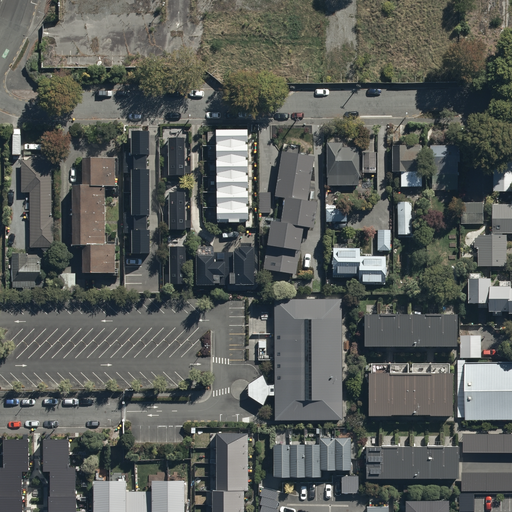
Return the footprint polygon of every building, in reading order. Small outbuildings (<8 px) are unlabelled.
[(390,2),(371,1),(371,9),(362,9),(362,59),(390,59),(390,2)] [(227,16),(205,15),(205,32),(227,33),(227,16)] [(292,17),(292,57),(316,56),(316,16),(292,17)] [(417,18),(401,17),(401,28),(392,28),(392,69),(408,69),(409,52),(417,52),(417,18)] [(436,33),(424,33),(424,68),(454,68),(454,30),(436,30),(436,33)] [(286,41),(231,41),(231,53),(224,53),(224,71),(286,71),(286,41)] [(247,130),(216,130),(217,221),(248,221),(247,130)] [(149,131),(132,131),(132,154),(134,154),(134,170),(132,170),(132,215),(134,215),(134,230),(131,230),(131,254),(150,253),(150,230),(147,230),(147,216),(150,216),(150,168),(147,168),(147,154),(149,154),(149,131)] [(170,135),(170,174),(186,174),(186,135),(170,135)] [(343,137),(327,138),(328,183),(363,183),(362,143),(343,143),(343,137)] [(460,187),(460,144),(433,143),(433,187),(460,187)] [(422,184),(422,144),(394,144),(393,172),(402,172),(402,184),(422,184)] [(264,268),(297,273),(305,226),(315,227),(319,201),(309,199),(316,153),(283,148),(275,196),(286,198),(283,221),(272,219),(264,268)] [(364,148),(364,172),(377,172),(377,148),(364,148)] [(53,155),(25,155),(24,190),(33,190),(33,246),(56,246),(56,215),(53,215),(53,155)] [(86,271),(119,271),(119,244),(108,244),(107,186),(118,186),(117,156),(85,157),(86,182),(75,183),(76,245),(86,245),(86,271)] [(511,159),(494,160),(495,189),(511,188),(511,159)] [(186,189),(170,189),(171,230),(187,229),(186,189)] [(270,190),(260,191),(261,211),(271,211),(270,190)] [(412,231),(412,199),(399,200),(399,231),(412,231)] [(462,221),(486,221),(486,201),(462,201),(462,221)] [(481,235),(481,265),(508,265),(508,233),(511,233),(511,202),(494,202),(493,235),(481,235)] [(346,207),(327,207),(328,221),(347,220),(346,207)] [(392,228),(379,228),(379,251),(392,250),(392,228)] [(216,250),(198,250),(199,281),(257,281),(257,242),(240,243),(240,247),(235,247),(235,269),(228,269),(227,258),(216,258),(216,250)] [(187,244),(171,244),(171,283),(187,283),(187,244)] [(359,282),(386,282),(386,257),(362,256),(362,247),(335,247),(335,272),(359,272),(359,282)] [(29,251),(13,251),(14,284),(49,284),(49,273),(43,273),(42,255),(29,255),(29,251)] [(456,267),(444,267),(444,286),(457,286),(456,267)] [(493,277),(472,277),(472,299),(491,299),(491,309),(511,309),(511,284),(493,284),(493,277)] [(339,298),(272,299),(273,390),(273,420),(340,419),(339,298)] [(460,314),(363,315),(363,347),(460,345),(460,314)] [(482,334),(462,334),(462,356),(482,356),(482,334)] [(511,359),(468,360),(468,418),(511,417),(511,359)] [(452,414),(452,363),(370,364),(371,415),(452,414)] [(247,429),(217,429),(217,487),(213,487),(212,511),(244,511),(244,489),(247,489),(247,429)] [(511,431),(466,432),(465,449),(511,448),(511,431)] [(352,470),(352,437),(316,437),(316,445),(272,445),(272,477),(321,477),(321,470),(352,470)] [(30,440),(5,440),(5,467),(0,467),(0,511),(23,511),(24,472),(30,472),(30,440)] [(70,467),(70,440),(44,440),(45,472),(51,472),(51,511),(76,511),(77,467),(70,467)] [(458,476),(458,444),(367,444),(367,476),(458,476)] [(511,470),(464,470),(464,488),(511,487),(511,470)] [(359,476),(342,476),(341,492),(358,493),(359,476)] [(154,479),(154,489),(127,489),(126,479),(96,479),(97,511),(186,510),(186,478),(154,479)] [(279,490),(263,485),(261,493),(264,494),(261,502),(263,503),(261,511),(264,511),(279,511),(281,507),(277,506),(279,499),(276,498),(279,490)] [(447,511),(448,495),(405,496),(404,511),(447,511)]
